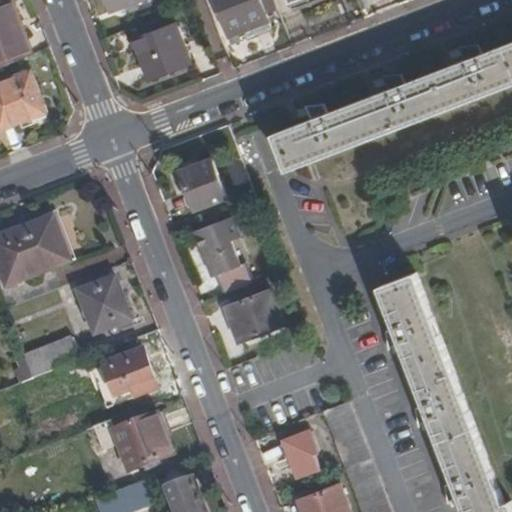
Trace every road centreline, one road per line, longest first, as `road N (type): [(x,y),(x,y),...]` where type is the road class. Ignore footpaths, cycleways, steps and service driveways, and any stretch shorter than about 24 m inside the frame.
road 1 (residential): [(114,141),(487,0)]
road 2 (residential): [(255,511),(114,141)]
road 3 (residential): [(114,141),(59,0)]
road 4 (residential): [(0,186),(114,141)]
